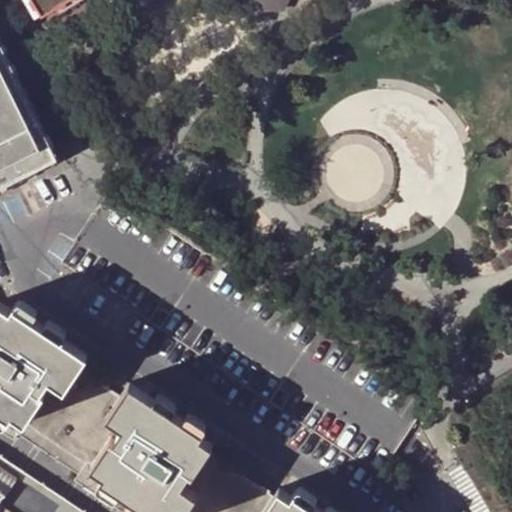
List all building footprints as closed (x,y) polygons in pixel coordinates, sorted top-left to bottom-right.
[(33,0),(44,17),(70,0),(33,0)] [(258,0),(264,10),(283,10),(287,0),(258,0)] [(0,189),(58,161),(24,91),(0,43),(0,189)] [(0,411),(6,415),(11,411),(26,420),(43,396),(40,391),(48,379),(64,388),(75,370),(85,356),(12,306),(9,309),(0,303),(0,411)] [(26,420),(89,462),(106,438),(110,440),(119,426),(105,416),(118,397),(75,370),(64,388),(48,379),(40,391),(43,396),(26,420)] [(110,440),(106,438),(89,462),(102,471),(99,477),(151,511),(181,511),(195,492),(182,483),(188,472),(192,473),(205,454),(210,445),(199,437),(200,433),(126,383),(118,397),(105,416),(119,426),(110,440)] [(102,471),(89,462),(26,420),(11,411),(6,415),(0,411),(0,429),(12,438),(16,433),(77,474),(74,481),(120,511),(151,511),(99,477),(102,471)] [(0,475),(55,511),(85,511),(0,454),(0,475)] [(182,483),(195,492),(181,511),(261,511),(271,498),(205,454),(192,473),(188,472),(182,483)] [(0,511),(55,511),(0,475),(0,511)] [(320,511),(292,493),(288,496),(277,489),(271,498),(261,511),(320,511)]
